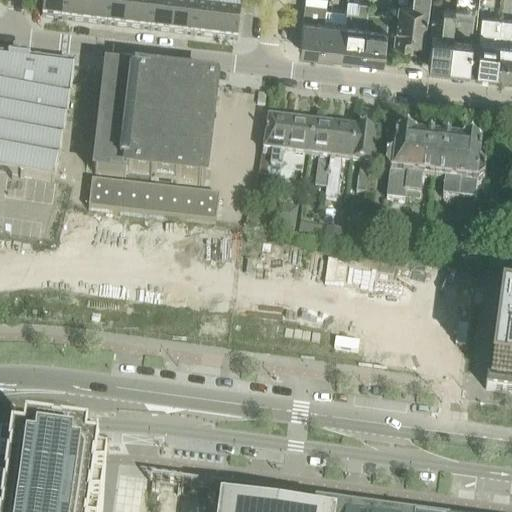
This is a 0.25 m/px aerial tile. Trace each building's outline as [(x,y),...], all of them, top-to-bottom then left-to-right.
[(44,0),(42,18),(63,21),(65,0),(44,0)] [(65,0),(63,21),(85,24),(87,0),(65,0)] [(87,0),(85,24),(107,26),(110,0),(87,0)] [(110,0),(107,26),(129,29),(132,0),(110,0)] [(132,0),(129,29),(150,31),(154,0),(132,0)] [(154,0),(150,31),(172,34),(176,2),(157,0),(154,0)] [(194,37),(215,39),(219,7),(220,0),(198,0),(198,5),(194,37)] [(220,0),(219,7),(215,39),(237,42),(238,35),(242,0),(220,0)] [(399,2),(394,39),(422,43),(427,0),(412,0),(412,4),(399,2)] [(361,57),(367,10),(368,2),(358,1),(357,11),(346,9),(341,54),(361,57)] [(172,34),(194,37),(198,5),(176,2),(172,34)] [(299,49),(320,52),(326,4),(304,2),(299,49)] [(325,7),(320,52),(341,54),(346,9),(325,7)] [(433,18),(427,65),(447,67),(454,9),(443,8),(442,19),(433,18)] [(447,67),(471,70),(475,37),(470,37),(473,11),(454,9),(447,67)] [(361,57),(383,59),(388,13),(367,10),(361,57)] [(489,73),(494,74),(500,18),(482,16),(479,38),(475,37),(471,70),(476,71),(478,72),(478,71),(489,73)] [(511,19),(500,18),(494,74),(500,74),(511,74),(511,19)] [(74,72),(74,70),(72,70),(0,61),(0,173),(20,177),(20,179),(23,180),(23,177),(53,183),(54,183),(54,182),(59,162),(62,142),(70,102),(74,72)] [(106,77),(94,177),(125,180),(125,179),(150,182),(155,182),(174,184),(179,185),(179,184),(198,187),(204,188),(205,183),(204,183),(206,171),(206,167),(207,168),(207,164),(206,164),(208,149),(209,149),(209,146),(210,131),(211,131),(211,128),(213,112),(213,113),(214,109),(213,109),(213,106),(214,97),(215,94),(216,90),(216,89),(209,88),(209,89),(191,87),(191,86),(185,85),(185,86),(167,84),(167,83),(161,83),(143,81),(143,80),(137,80),(137,78),(106,74),(106,77)] [(280,176),(288,124),(267,122),(262,153),(260,169),(268,170),(268,172),(268,174),(280,176)] [(303,160),(307,160),(311,127),(288,124),(280,176),(278,186),(290,187),(291,175),(301,177),(303,160)] [(311,127),(307,160),(317,161),(313,190),(325,191),(333,130),(311,127)] [(340,164),(350,166),(354,132),(333,130),(325,191),(337,193),(340,164)] [(368,197),(376,135),(354,132),(350,166),(359,167),(356,195),(368,197)] [(432,183),(437,144),(416,141),(415,141),(411,136),(411,135),(402,134),(402,135),(396,139),(395,139),(393,157),(391,157),(386,161),(384,170),(389,177),(386,204),(402,206),(403,203),(418,204),(421,181),(432,183)] [(437,144),(432,183),(444,184),(442,202),(446,203),(445,208),(452,209),(453,204),(457,204),(457,202),(474,204),(476,187),(483,183),(485,173),(484,173),(480,168),(480,167),(478,167),(480,150),(480,149),(479,149),(475,143),(466,142),(461,146),(453,145),(453,146),(437,144)] [(91,184),(88,212),(215,227),(218,199),(91,184)] [(249,217),(246,228),(271,233),(273,221),(249,217)] [(275,222),(274,231),(293,234),(294,224),(275,222)] [(365,224),(361,249),(377,251),(380,226),(365,224)] [(299,229),(297,237),(317,241),(319,233),(299,229)] [(325,230),(324,241),(340,243),(342,232),(325,230)] [(457,295),(456,331),(476,332),(478,296),(457,295)] [(496,311),(485,391),(511,394),(511,313),(496,311)] [(0,506),(0,511),(93,511),(94,507),(94,505),(92,505),(89,504),(83,504),(80,503),(81,494),(24,486),(21,495),(10,494),(8,494),(8,495),(7,495),(6,507),(0,506)] [(372,511),(267,498),(262,497),(221,491),(221,493),(218,511),(372,511)]
